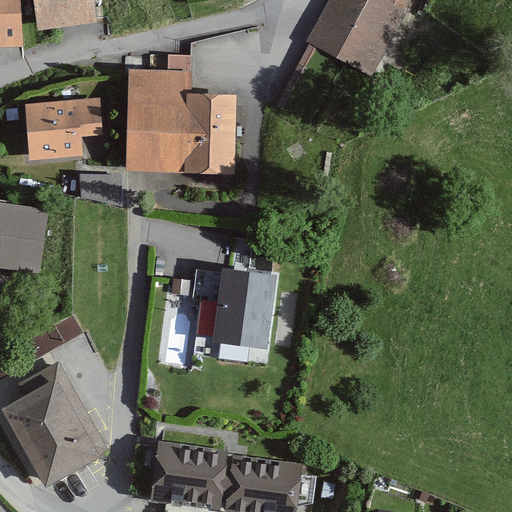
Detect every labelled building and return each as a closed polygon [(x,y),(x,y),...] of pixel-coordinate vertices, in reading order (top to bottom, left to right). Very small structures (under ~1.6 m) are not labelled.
[(0,0),(0,45),(17,46),(16,0),(0,0)] [(90,0),(34,0),(39,31),(93,23),(90,0)] [(382,0),(382,1),(378,0),(328,0),(305,45),(309,48),(298,68),(319,79),(332,56),(368,76),(403,11),(397,8),(401,0),(382,0)] [(165,57),(164,73),(129,73),(127,174),(232,176),(233,96),(188,95),(189,58),(165,57)] [(97,102),(26,108),(31,164),(83,160),(81,138),(100,137),(97,102)] [(0,270),(29,275),(40,211),(0,204),(0,270)] [(274,279),(223,272),(213,342),(264,349),(274,279)] [(6,412),(46,487),(107,454),(57,364),(17,385),(26,401),(6,412)] [(236,511),(293,511),(299,460),(158,446),(152,503),(236,511)]
